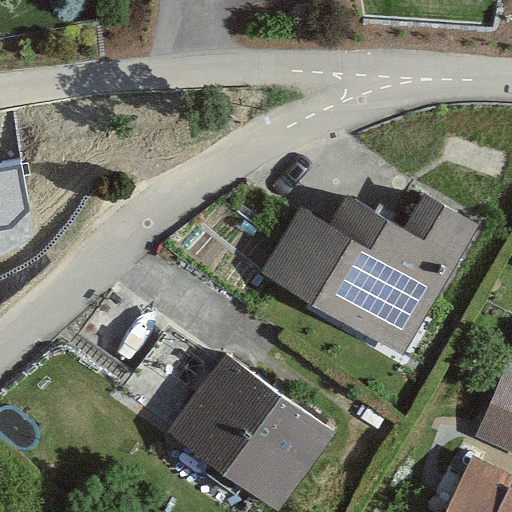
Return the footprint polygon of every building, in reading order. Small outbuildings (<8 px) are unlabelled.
[(20,163),(0,166),(0,237),(28,210),(20,163)] [(398,356),(474,225),(414,190),(392,228),(334,195),(317,225),(289,209),(252,272),(398,356)] [(271,506),(323,429),(213,355),(161,432),(271,506)] [(511,372),(496,366),(465,436),(511,456),(511,372)] [(511,511),(511,480),(468,457),(438,511),(511,511)]
